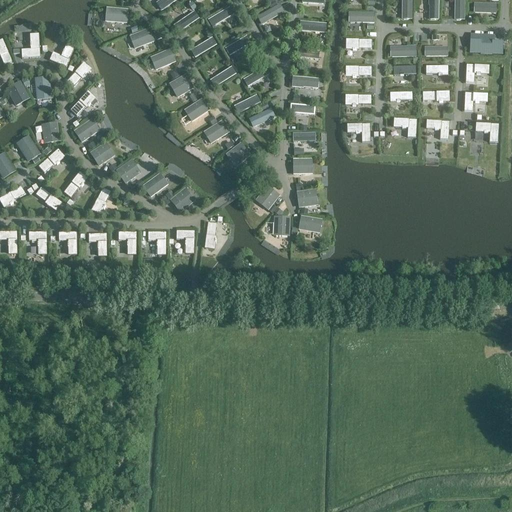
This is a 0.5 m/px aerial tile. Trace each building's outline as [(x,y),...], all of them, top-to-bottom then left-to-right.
[(161,0),(156,3),(162,11),(178,0),(161,0)] [(402,0),(403,20),(412,20),(411,0),(402,0)] [(429,0),(430,20),(439,20),(439,0),(429,0)] [(454,0),(455,21),(464,21),(464,0),(454,0)] [(475,14),(496,15),(497,5),(475,4),(475,14)] [(279,5),(258,19),(263,26),(284,13),(279,5)] [(231,8),(208,21),(213,29),(235,16),(231,8)] [(106,22),(126,24),(127,11),(107,9),(106,22)] [(211,17),(207,11),(202,14),(206,21),(211,17)] [(195,12),(174,27),(179,34),(200,20),(195,12)] [(348,23),(374,24),(375,13),(349,13),(348,23)] [(300,23),(300,31),(326,33),(327,25),(300,23)] [(134,50),(154,42),(149,30),(130,38),(134,50)] [(206,34),(210,40),(215,37),(211,31),(206,34)] [(33,49),(22,50),(23,59),(43,58),(41,35),(32,36),(33,49)] [(479,35),(479,36),(479,41),(470,41),(469,53),(480,53),(480,54),(492,55),(492,54),(503,55),(503,43),(494,42),(495,36),(479,35)] [(247,37),(225,49),(229,57),(252,45),(247,37)] [(213,38),(191,51),(195,59),(217,46),(213,38)] [(0,41),(0,53),(6,66),(13,63),(3,40),(0,41)] [(346,50),(371,49),(371,40),(346,40),(346,50)] [(66,69),(75,48),(67,45),(64,52),(63,51),(61,55),(62,56),(62,57),(52,53),(49,61),(66,69)] [(390,58),(416,58),(416,47),(390,48),(390,58)] [(425,57),(447,58),(447,48),(426,48),(425,57)] [(298,50),(297,58),(320,61),(321,52),(298,50)] [(156,71),(174,63),(169,51),(151,59),(156,71)] [(84,64),(67,82),(74,88),(90,70),(84,64)] [(466,66),(465,83),(474,84),(474,75),(476,75),(476,76),(480,76),(480,75),(489,75),(489,66),(466,66)] [(266,67),(244,80),(248,88),(270,75),(266,67)] [(347,77),(372,77),(372,67),(346,68),(347,77)] [(395,76),(417,77),(417,67),(395,67),(395,76)] [(427,76),(448,77),(448,67),(427,67),(427,76)] [(232,68),(210,81),(214,88),(236,76),(232,68)] [(180,78),(177,73),(171,76),(173,81),(180,78)] [(170,85),(178,98),(193,89),(186,76),(170,85)] [(292,78),(291,87),(318,89),(319,80),(292,78)] [(36,80),(38,100),(51,99),(49,79),(36,80)] [(20,83),(7,91),(16,106),(29,99),(20,83)] [(87,92),(70,110),(77,116),(93,98),(87,92)] [(423,103),(445,103),(445,94),(424,93),(423,103)] [(392,103),(413,104),(414,94),(392,94),(392,103)] [(465,94),(464,111),(473,112),(473,103),(474,103),(474,104),(479,104),(479,103),(487,103),(488,94),(465,94)] [(257,96),(234,107),(238,115),(261,104),(257,96)] [(346,106),(371,105),(371,96),(346,96),(346,106)] [(191,123),(209,112),(201,100),(184,112),(191,123)] [(269,109),(267,104),(260,107),(262,112),(269,109)] [(292,105),(291,114),(314,116),(315,108),(292,105)] [(272,109),(249,119),(253,127),(276,117),(272,109)] [(217,123),(214,117),(209,120),(212,126),(217,123)] [(92,120),(74,132),(82,143),(100,131),(92,120)] [(407,138),(416,139),(417,121),(394,120),(393,128),(402,129),(402,130),(406,130),(406,129),(408,129),(407,138)] [(440,140),(449,140),(449,123),(426,121),(426,130),(435,131),(434,131),(439,132),(439,131),(440,131),(440,140)] [(210,145),(228,134),(221,123),(204,134),(210,145)] [(44,144),(60,142),(57,124),(42,126),(44,144)] [(489,143),(498,143),(499,125),(476,124),(475,133),(484,133),(484,134),(488,134),(490,134),(489,143)] [(361,143),(370,143),(370,125),(347,125),(347,134),(356,134),(356,135),(360,135),(360,134),(361,134),(361,143)] [(293,135),(293,143),(316,142),(316,134),(293,135)] [(28,137),(16,144),(28,163),(32,161),(37,158),(41,156),(28,137)] [(234,147),(231,142),(225,146),(228,151),(234,147)] [(96,147),(93,143),(87,146),(91,151),(96,147)] [(92,154),(100,166),(114,156),(106,144),(92,154)] [(227,157),(236,168),(250,157),(241,146),(227,157)] [(47,156),(51,152),(48,148),(43,153),(46,156),(47,156)] [(65,159),(58,151),(39,167),(45,174),(54,166),(55,168),(65,159)] [(4,153),(0,155),(0,174),(3,180),(16,173),(4,153)] [(294,176),(312,175),(312,161),(294,161),(294,176)] [(126,184),(140,174),(132,162),(117,172),(126,184)] [(117,169),(114,164),(108,168),(111,172),(117,169)] [(254,165),(249,168),(253,174),(258,170),(254,165)] [(88,179),(79,173),(65,194),(72,199),(79,189),(80,190),(88,179)] [(143,187),(151,198),(168,185),(160,175),(143,187)] [(144,184),(141,181),(135,185),(138,189),(144,184)] [(21,187),(0,198),(0,202),(4,209),(15,203),(14,201),(25,195),(21,187)] [(279,197),(268,188),(257,202),(268,211),(279,197)] [(55,214),(61,205),(41,189),(36,196),(45,204),(44,205),(55,214)] [(103,189),(92,212),(102,217),(107,205),(106,204),(111,193),(103,189)] [(185,190),(171,201),(180,213),(194,202),(185,190)] [(315,191),(297,194),(299,208),(317,206),(315,191)] [(165,196),(169,200),(174,196),(171,192),(165,196)] [(164,207),(170,203),(167,199),(161,203),(164,207)] [(274,213),(279,217),(282,213),(277,208),(274,213)] [(275,218),(274,236),(289,237),(290,219),(275,218)] [(320,234),(322,221),(301,218),(299,230),(320,234)] [(208,224),(205,250),(214,251),(217,225),(208,224)] [(17,233),(0,232),(0,240),(8,241),(9,243),(8,243),(8,247),(9,247),(9,255),(17,255),(17,240),(17,233)] [(195,232),(178,232),(177,232),(176,241),(178,241),(187,242),(186,244),(185,244),(185,246),(186,246),(186,254),(194,254),(195,232)] [(47,233),(29,233),(29,241),(38,241),(38,244),(38,248),(38,256),(47,256),(47,240),(47,233)] [(77,233),(59,234),(59,235),(59,242),(68,242),(68,244),(68,249),(68,256),(77,256),(77,241),(77,233)] [(136,233),(119,233),(119,238),(119,241),(128,241),(128,242),(128,244),(127,244),(127,248),(128,248),(128,256),(136,256),(136,241),(136,233)] [(166,234),(148,233),(148,237),(148,242),(157,242),(157,244),(157,248),(157,256),(166,256),(166,241),(166,234)] [(107,235),(89,235),(89,243),(98,243),(98,245),(98,250),(98,258),(107,258),(107,243),(107,242),(107,235)]
